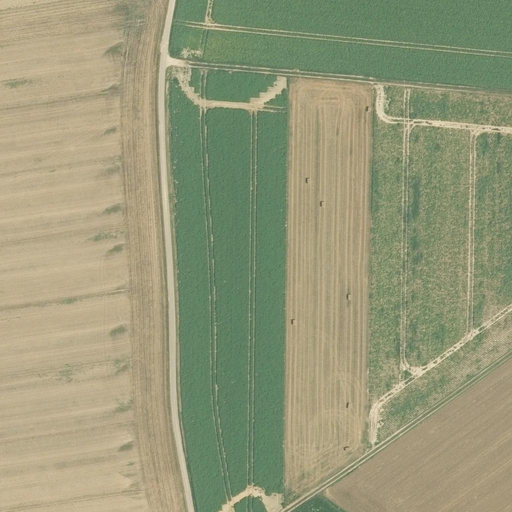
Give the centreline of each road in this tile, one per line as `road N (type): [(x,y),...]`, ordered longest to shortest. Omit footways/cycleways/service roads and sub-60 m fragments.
road 1 (track): [(191,511),(173,409),(161,121),(172,0)]
road 2 (track): [(511,93),(161,61)]
road 3 (track): [(511,354),(287,511)]
